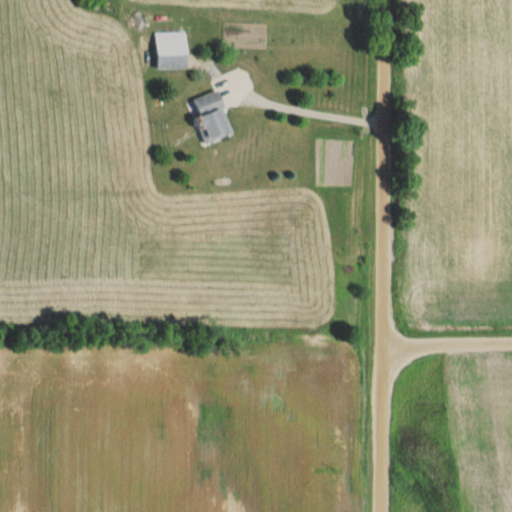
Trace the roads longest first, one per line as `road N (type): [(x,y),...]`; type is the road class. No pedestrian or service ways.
road 1 (residential): [(380,511),(383,0)]
road 2 (residential): [(511,345),(381,346)]
